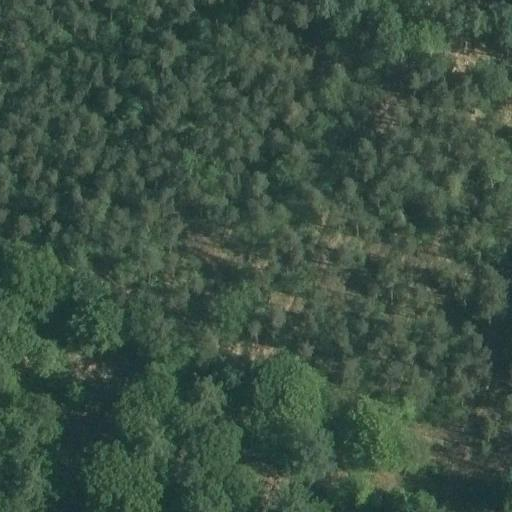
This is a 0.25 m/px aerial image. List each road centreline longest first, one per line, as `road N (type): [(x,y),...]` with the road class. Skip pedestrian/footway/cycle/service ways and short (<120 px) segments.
road 1 (track): [(195,381),(484,511)]
road 2 (track): [(195,381),(272,294),(320,173)]
road 3 (track): [(0,293),(195,381)]
road 4 (track): [(320,173),(410,0)]
